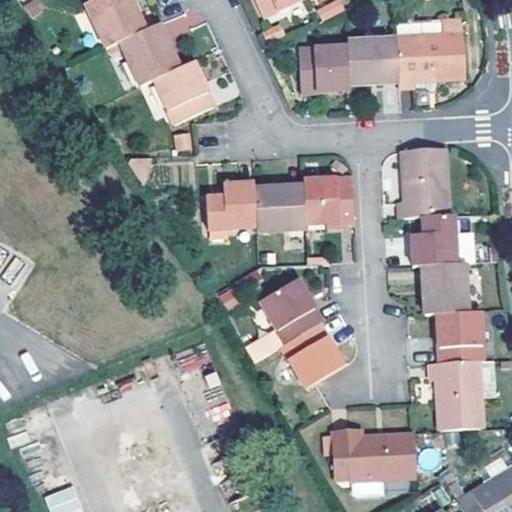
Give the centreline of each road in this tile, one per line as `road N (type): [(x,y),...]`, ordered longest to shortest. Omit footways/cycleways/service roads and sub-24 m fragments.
road 1 (residential): [(365,137),(375,378)]
road 2 (residential): [(365,137),(291,135),(277,124),(215,0)]
road 3 (residential): [(511,129),(365,137)]
